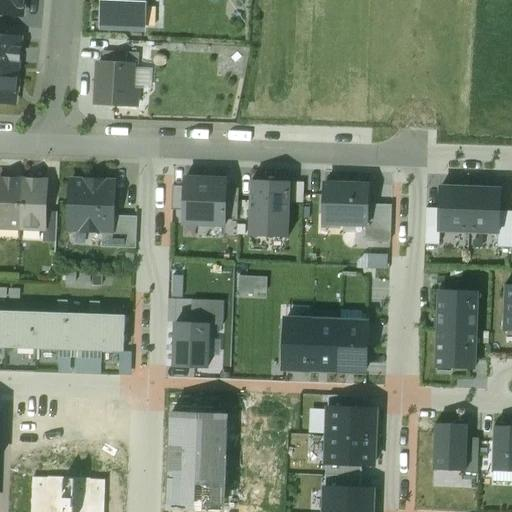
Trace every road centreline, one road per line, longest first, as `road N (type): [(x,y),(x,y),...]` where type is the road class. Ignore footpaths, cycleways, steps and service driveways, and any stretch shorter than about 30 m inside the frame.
road 1 (residential): [(416,155),(413,263),(401,285),(392,511)]
road 2 (residential): [(154,147),(146,383)]
road 3 (residential): [(0,382),(146,383)]
road 4 (residential): [(64,0),(50,144)]
road 5 (residential): [(146,383),(141,511)]
